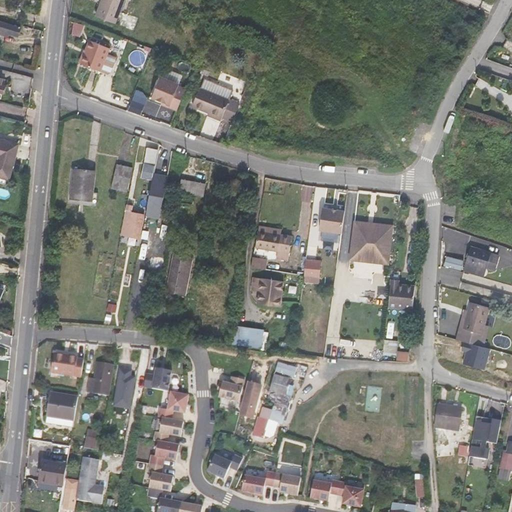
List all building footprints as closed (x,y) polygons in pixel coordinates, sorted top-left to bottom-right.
[(124,0),(101,0),(96,16),(116,23),(124,0)] [(8,34),(17,36),(20,28),(0,21),(0,34),(7,36),(8,34)] [(110,48),(91,40),(81,63),(100,71),(101,70),(107,73),(111,72),(117,57),(107,53),(110,48)] [(170,107),(177,110),(186,89),(179,86),(179,84),(161,77),(152,97),(170,105),(170,107)] [(203,80),(200,87),(228,98),(231,91),(203,80)] [(228,98),(200,87),(193,106),(209,113),(208,115),(221,120),(222,117),(233,121),(241,103),(228,98)] [(17,145),(0,140),(0,172),(8,175),(17,145)] [(153,176),(158,149),(147,147),(145,162),(149,162),(146,174),(153,176)] [(152,183),(147,210),(158,212),(164,185),(163,185),(167,163),(157,162),(153,183),(152,183)] [(133,167),(117,164),(111,188),(128,191),(133,167)] [(96,170),(74,168),(71,199),(93,201),(96,170)] [(189,194),(191,181),(182,179),(179,192),(189,194)] [(205,183),(191,181),(189,194),(203,196),(205,183)] [(133,205),(127,204),(121,235),(140,239),(144,213),(132,211),(133,205)] [(339,237),(342,215),(320,212),(317,234),(339,237)] [(258,230),(281,234),(282,229),(259,225),(258,230)] [(355,226),(350,264),(389,269),(394,230),(355,226)] [(292,236),(281,234),(258,230),(255,248),(278,251),(277,259),(287,260),(292,236)] [(466,263),(486,269),(487,266),(495,269),(499,256),(491,253),(491,252),(471,246),(466,263)] [(192,258),(174,254),(167,291),(186,295),(192,258)] [(244,256),(242,266),(257,268),(258,258),(244,256)] [(444,266),(462,269),(464,258),(445,256),(444,266)] [(484,277),(486,269),(466,263),(464,271),(484,277)] [(304,264),(302,280),(317,282),(319,266),(304,264)] [(250,289),(252,277),(245,275),(242,287),(250,289)] [(274,280),(252,277),(250,289),(248,302),(270,305),(274,280)] [(391,279),(389,302),(388,307),(400,308),(403,284),(400,284),(400,280),(391,279)] [(403,284),(400,308),(413,309),(415,285),(403,284)] [(109,299),(104,325),(110,326),(114,300),(109,299)] [(470,302),(469,305),(489,311),(490,307),(470,302)] [(489,311),(469,305),(468,310),(467,317),(486,322),(489,311)] [(497,313),(489,311),(486,322),(489,323),(490,321),(495,322),(497,313)] [(463,329),(459,328),(456,339),(483,347),(486,335),(483,334),(486,322),(467,317),(463,329)] [(167,323),(165,333),(180,335),(182,326),(167,323)] [(262,330),(235,327),(232,344),(259,348),(262,330)] [(384,342),(383,356),(396,357),(397,343),(384,342)] [(350,355),(350,345),(328,344),(328,354),(350,355)] [(356,347),(356,357),(379,358),(379,347),(356,347)] [(81,376),(84,360),(77,359),(78,357),(55,353),(52,373),(81,377),(81,376)] [(109,395),(114,364),(97,361),(95,379),(89,378),(87,392),(109,395)] [(275,372),(295,375),(296,364),(276,362),(275,372)] [(147,373),(144,386),(169,391),(173,371),(157,368),(156,375),(147,373)] [(287,392),(289,375),(272,373),(270,390),(287,392)] [(87,392),(89,378),(81,376),(81,377),(79,391),(87,392)] [(223,382),(219,397),(239,402),(245,380),(232,377),(230,384),(223,382)] [(262,386),(248,383),(240,415),(254,418),(262,386)] [(47,417),(74,421),(78,397),(51,392),(47,417)] [(189,395),(172,392),(169,409),(161,408),(159,417),(164,418),(172,419),(174,411),(186,413),(189,395)] [(275,411),(280,396),(275,394),(270,410),(275,411)] [(292,400),(280,396),(275,411),(281,413),(283,406),(287,407),(289,408),(292,400)] [(463,407),(438,404),(435,427),(459,431),(463,407)] [(283,421),(287,407),(283,406),(281,413),(279,420),(283,421)] [(267,438),(275,411),(270,410),(263,407),(255,435),(267,438)] [(281,413),(275,411),(267,438),(267,439),(274,435),(279,420),(281,413)] [(185,422),(172,419),(164,418),(161,432),(157,431),(155,440),(159,441),(168,443),(169,434),(182,437),(185,422)] [(484,419),(477,418),(473,439),(484,440),(483,447),(472,446),(471,456),(488,458),(490,448),(486,448),(488,441),(497,442),(501,424),(483,422),(484,419)] [(87,436),(101,439),(103,431),(88,428),(87,436)] [(443,430),(436,431),(437,443),(444,442),(443,430)] [(84,447),(99,450),(101,439),(87,436),(84,447)] [(180,445),(168,443),(159,441),(157,456),(148,454),(147,463),(164,466),(165,458),(177,460),(180,445)] [(460,445),(459,454),(469,456),(470,447),(460,445)] [(511,454),(504,453),(501,467),(502,467),(499,478),(508,480),(511,469),(511,454)] [(232,462),(216,455),(208,471),(225,478),(230,467),(238,471),(243,458),(235,455),(232,462)] [(109,461),(84,457),(77,501),(92,503),(96,479),(105,480),(109,461)] [(51,484),(63,486),(67,464),(42,460),(39,482),(51,484)] [(164,466),(147,463),(145,471),(149,472),(146,487),(163,490),(172,492),(174,477),(162,474),(164,466)] [(266,479),(245,475),(243,490),(264,494),(266,484),(274,486),(276,473),(268,471),(266,479)] [(301,478),(276,473),(274,486),(281,487),(280,492),(298,495),(301,478)] [(65,491),(76,492),(77,479),(67,478),(65,491)] [(414,497),(423,496),(421,478),(412,479),(414,497)] [(338,494),(340,481),(333,480),(332,483),(314,480),(311,498),(329,501),(331,493),(338,494)] [(348,483),(340,481),(338,494),(345,496),(343,503),(362,507),(365,489),(347,486),(348,483)] [(163,490),(146,487),(145,496),(157,498),(154,511),(180,511),(182,502),(162,499),(163,490)] [(202,511),(203,506),(182,502),(180,511),(202,511)] [(414,511),(416,505),(393,503),(391,511),(414,511)]
